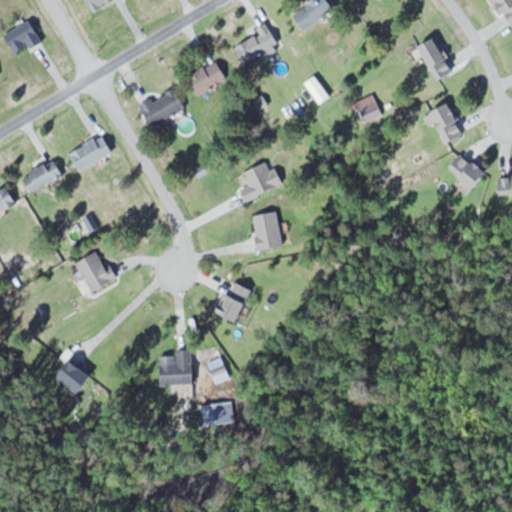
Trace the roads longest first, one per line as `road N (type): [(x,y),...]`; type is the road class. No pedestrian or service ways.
road 1 (residential): [(0,133),(216,0)]
road 2 (residential): [(98,73),(182,227),(173,278)]
road 3 (residential): [(507,133),(490,69),(447,0)]
